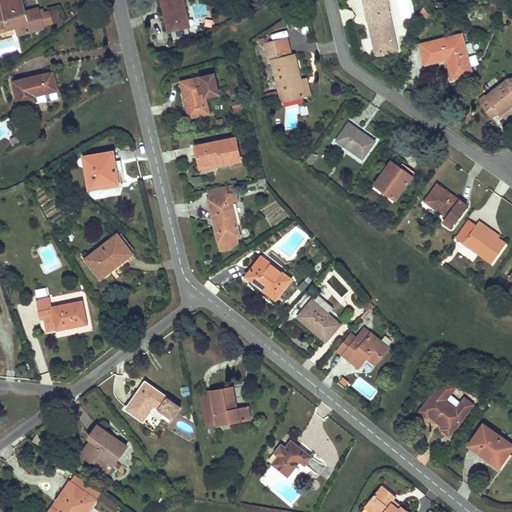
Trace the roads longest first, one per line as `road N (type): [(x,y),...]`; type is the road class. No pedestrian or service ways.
road 1 (residential): [(202,296),(469,511)]
road 2 (residential): [(117,0),(181,267),(202,296)]
road 3 (residential): [(331,0),(349,65),(475,156)]
road 4 (residential): [(202,296),(75,390)]
